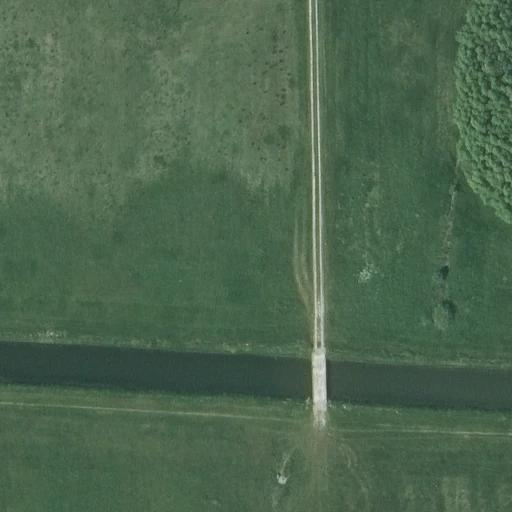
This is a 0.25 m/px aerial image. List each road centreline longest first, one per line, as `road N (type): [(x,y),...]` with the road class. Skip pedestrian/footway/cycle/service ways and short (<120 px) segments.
road 1 (track): [(511,435),(0,408)]
road 2 (track): [(320,426),(312,0)]
